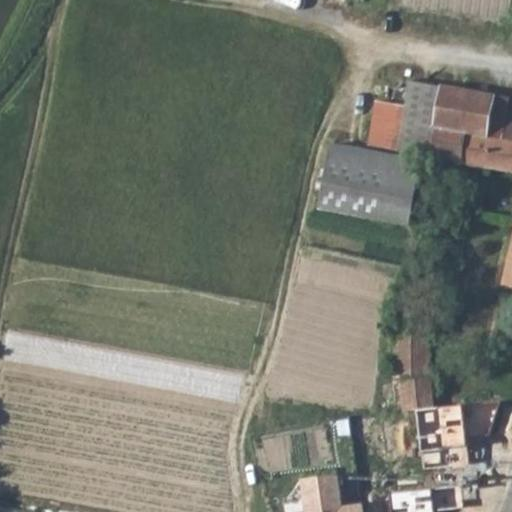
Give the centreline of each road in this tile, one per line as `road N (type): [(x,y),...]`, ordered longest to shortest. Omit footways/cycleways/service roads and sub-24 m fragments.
road 1 (unknown): [(245,511),(314,163),(373,36)]
road 2 (track): [(69,0),(0,321)]
road 3 (track): [(189,0),(511,60)]
